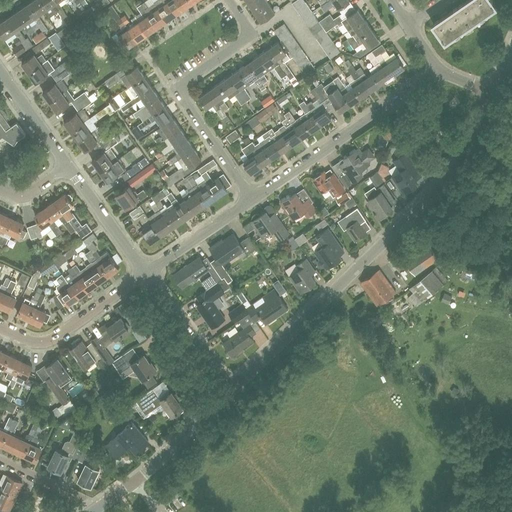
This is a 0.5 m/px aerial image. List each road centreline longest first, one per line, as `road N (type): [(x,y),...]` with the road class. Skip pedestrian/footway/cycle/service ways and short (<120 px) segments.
road 1 (unclassified): [(232,392),(436,190),(493,94)]
road 2 (residential): [(252,200),(180,90),(248,34),(229,0)]
road 3 (residential): [(252,200),(438,71)]
road 4 (unclassified): [(94,510),(232,392)]
road 5 (residential): [(145,273),(55,338),(32,342),(0,327)]
road 6 (residential): [(232,392),(145,273)]
road 7 (residential): [(145,273),(66,166)]
road 8 (residential): [(145,273),(252,200)]
